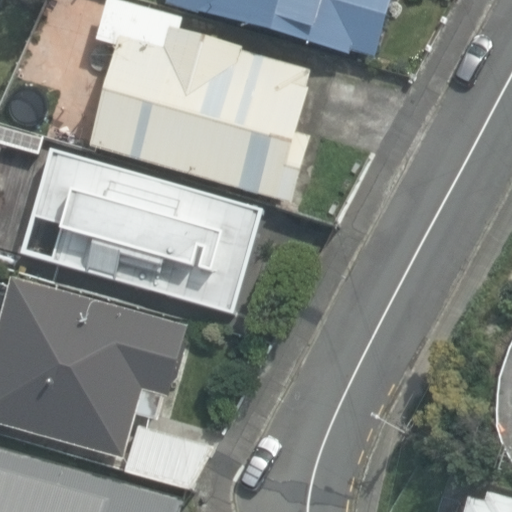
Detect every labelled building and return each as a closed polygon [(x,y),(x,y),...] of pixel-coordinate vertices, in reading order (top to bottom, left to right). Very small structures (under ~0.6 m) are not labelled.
[(177,0),(177,1),(374,54),(388,0),(177,0)] [(94,148),(293,205),(312,139),(298,135),(311,89),(306,88),(311,71),(182,34),(185,23),(110,1),(98,44),(122,51),(94,148)] [(1,125),(46,137),(56,96),(11,84),(1,125)] [(49,139),(91,149),(99,118),(56,108),(49,139)] [(235,316),(264,212),(54,152),(25,256),(235,316)] [(0,417),(127,452),(138,409),(159,414),(166,391),(171,393),(191,321),(15,274),(0,328),(0,417)] [(128,462),(191,480),(215,440),(141,418),(128,462)] [(196,511),(0,457),(0,511),(196,511)] [(511,511),(511,496),(471,484),(467,499),(440,490),(433,511),(511,511)]
